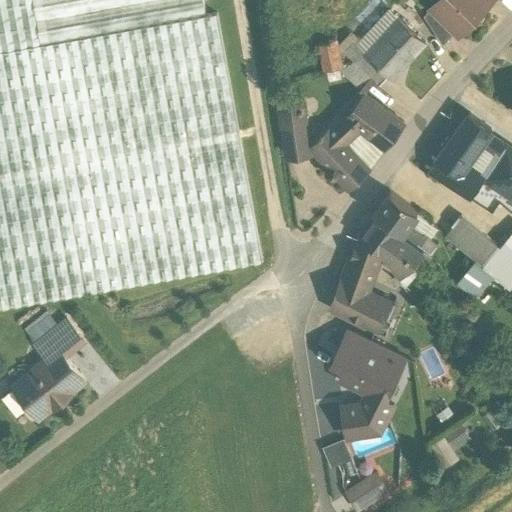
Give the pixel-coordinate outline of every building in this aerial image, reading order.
[(0,0),(0,52),(41,45),(32,0),(0,0)] [(32,0),(41,45),(206,15),(202,0),(32,0)] [(488,1),(487,0),(439,0),(432,7),(457,31),(457,32),(488,1)] [(457,31),(432,7),(423,16),(443,45),(457,31)] [(0,52),(0,308),(262,261),(217,13),(206,15),(41,45),(0,52)] [(425,42),(399,18),(367,53),(365,54),(388,76),(392,79),(425,42)] [(388,76),(365,54),(367,53),(353,41),(343,52),(357,64),(372,79),(380,85),(388,76)] [(372,79),(357,64),(341,68),(363,89),(372,79)] [(404,123),(364,93),(346,117),(343,114),(323,133),(322,131),(320,133),(321,135),(310,146),(309,146),(315,152),(329,167),(327,169),(327,174),(330,177),(335,177),(337,176),(348,188),(369,169),(343,143),(358,129),(385,148),(404,123)] [(303,102),(280,106),(287,156),(315,152),(309,146),(310,146),(303,102)] [(489,171),(470,165),(483,146),(499,157),(506,146),(468,120),(431,173),(469,199),(484,179),(489,171)] [(484,179),(511,197),(511,150),(506,146),(499,157),(483,146),(470,165),(489,171),(484,179)] [(418,212),(390,192),(375,213),(402,233),(408,224),(418,212)] [(402,233),(375,213),(359,235),(386,259),(399,278),(413,262),(421,266),(430,255),(418,245),(402,233)] [(498,246),(461,215),(446,235),(476,260),(483,266),(498,246)] [(425,237),(408,224),(402,233),(418,245),(425,237)] [(511,231),(483,266),(496,277),(509,288),(511,284),(511,231)] [(386,259),(359,235),(331,308),(376,330),(389,302),(367,292),(372,278),(394,288),(402,282),(399,278),(386,259)] [(483,266),(476,260),(457,283),(477,299),(496,277),(483,266)] [(389,302),(376,330),(386,335),(398,306),(389,302)] [(84,340),(66,318),(34,343),(46,357),(58,347),(64,355),(84,340)] [(394,351),(350,329),(344,342),(364,352),(365,349),(389,361),(394,351)] [(389,361),(365,349),(364,352),(344,342),(335,358),(348,365),(342,378),(367,392),(383,399),(392,382),(381,377),(389,361)] [(46,357),(11,385),(13,388),(28,407),(38,419),(52,407),(53,409),(72,394),(71,392),(85,381),(64,355),(58,347),(46,357)] [(389,361),(381,377),(392,382),(405,356),(394,351),(389,361)] [(13,388),(1,397),(16,416),(28,407),(13,388)] [(380,432),(394,404),(383,399),(367,392),(363,401),(342,406),(348,436),(380,432)] [(491,411),(483,417),(493,431),(501,425),(491,411)] [(461,425),(446,435),(453,445),(468,435),(461,425)] [(457,459),(441,436),(431,443),(446,466),(457,459)] [(345,438),(324,443),(329,464),(350,459),(345,438)] [(377,472),(346,492),(357,510),(388,490),(381,481),(383,480),(377,472)]
